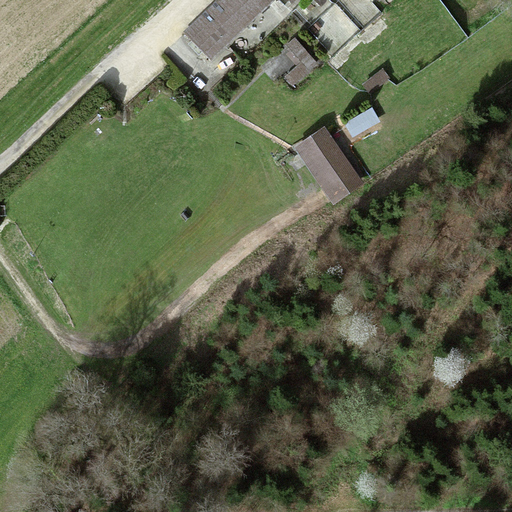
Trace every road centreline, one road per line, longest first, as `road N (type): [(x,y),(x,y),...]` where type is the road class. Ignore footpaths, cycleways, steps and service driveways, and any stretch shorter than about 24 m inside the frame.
road 1 (track): [(0,162),(184,5)]
road 2 (track): [(62,377),(38,304),(0,254)]
